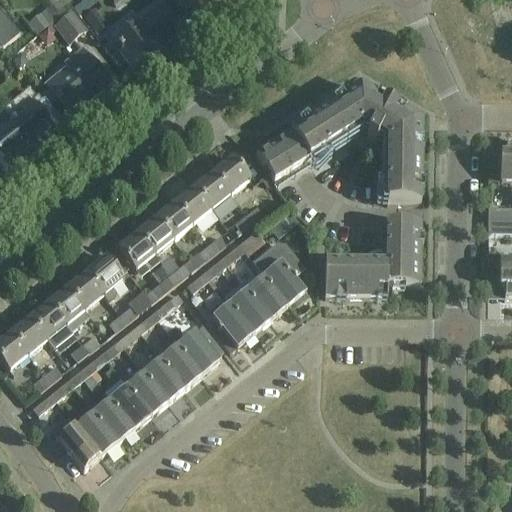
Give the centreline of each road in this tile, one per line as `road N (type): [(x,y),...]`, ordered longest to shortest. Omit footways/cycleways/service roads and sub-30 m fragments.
road 1 (residential): [(0,276),(326,13)]
road 2 (residential): [(110,511),(145,470),(322,335),(461,336)]
road 3 (residential): [(461,336),(464,118)]
road 4 (residential): [(454,511),(461,336)]
road 5 (residential): [(464,118),(413,0)]
